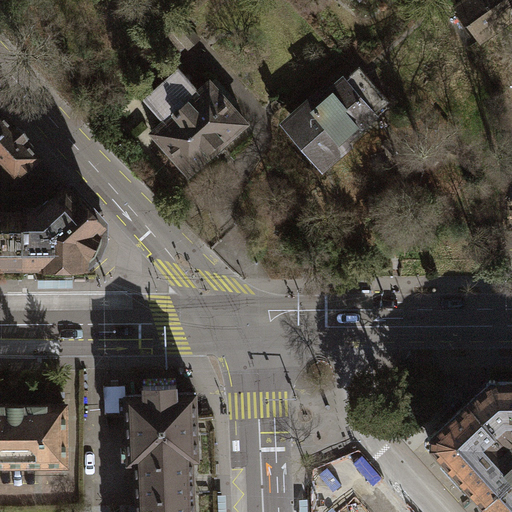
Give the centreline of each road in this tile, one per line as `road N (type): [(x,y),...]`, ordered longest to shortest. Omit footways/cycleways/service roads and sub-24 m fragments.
road 1 (tertiary): [(237,322),(0,59)]
road 2 (tertiary): [(0,323),(237,322)]
road 3 (residential): [(357,322),(360,430),(424,511)]
road 4 (tertiary): [(263,511),(255,359),(237,322)]
road 5 (tertiary): [(357,322),(511,322)]
road 6 (tertiary): [(237,322),(357,322)]
